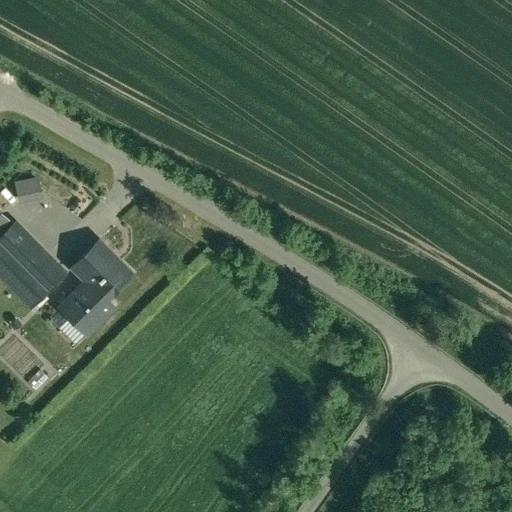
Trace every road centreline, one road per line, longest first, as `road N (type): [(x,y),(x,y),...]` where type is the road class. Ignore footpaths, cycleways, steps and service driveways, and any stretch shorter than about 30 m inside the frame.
road 1 (unclassified): [(421,332),(334,270),(0,80)]
road 2 (unclassified): [(293,511),(421,332)]
